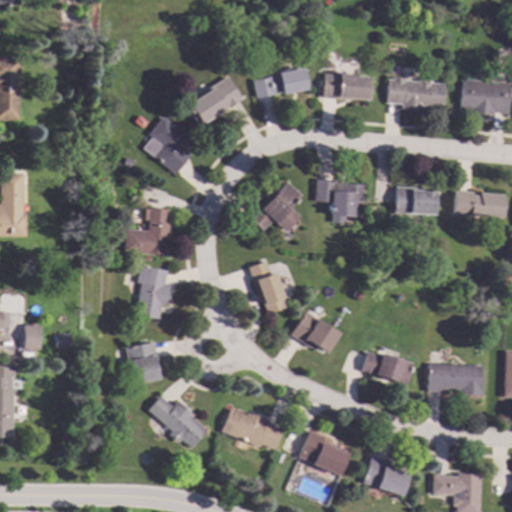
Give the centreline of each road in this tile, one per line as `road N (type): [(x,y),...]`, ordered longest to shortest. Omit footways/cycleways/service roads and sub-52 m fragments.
road 1 (residential): [(511,158),(313,143),(245,159),(209,219),(209,291),(234,343),(289,387),(416,431),(511,439)]
road 2 (residential): [(200,511),(164,501),(0,499)]
